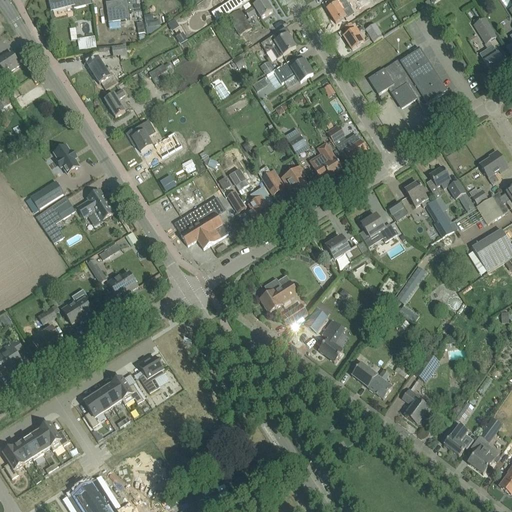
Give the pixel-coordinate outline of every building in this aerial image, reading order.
[(49,0),(52,11),(62,9),(66,8),(66,7),(73,6),(74,10),(86,7),(85,2),(84,0),(49,0)] [(130,20),(127,0),(110,0),(111,3),(106,4),(109,23),(130,20)] [(235,0),(236,1),(218,12),(223,19),(251,1),(250,0),(235,0)] [(245,13),(249,19),(258,14),(262,20),(273,13),(265,0),(257,6),(245,13)] [(336,6),(327,11),(336,25),(344,19),(346,18),(342,11),(338,6),(337,5),(336,6)] [(228,19),(240,36),(251,29),(239,11),(228,19)] [(497,38),(485,20),(474,27),(486,45),(497,38)] [(175,22),(168,26),(169,27),(170,26),(174,32),(179,29),(175,22)] [(355,31),(351,25),(345,29),(349,35),(344,38),(352,51),(364,43),(356,31),(355,31)] [(383,37),(375,25),(366,32),(374,44),(383,37)] [(183,35),(177,38),(182,45),(187,42),(183,35)] [(261,45),(267,55),(271,52),(277,61),(296,49),(288,36),(280,41),(277,35),(261,45)] [(79,38),(79,49),(96,49),(96,37),(79,38)] [(120,56),(121,61),(128,60),(128,56),(126,49),(125,46),(112,49),(114,58),(120,56)] [(506,67),(500,58),(498,55),(498,56),(493,48),(481,56),(486,63),(485,63),(493,75),(506,67)] [(380,75),(370,81),(379,95),(378,96),(379,96),(388,90),(390,89),(393,94),(392,95),(395,100),(396,100),(402,109),(416,100),(417,101),(422,109),(423,109),(422,108),(427,105),(427,106),(433,103),(432,102),(447,93),(448,93),(442,85),(432,69),(427,62),(421,51),(419,49),(414,53),(415,55),(401,64),(400,63),(400,62),(384,72),(380,75)] [(0,58),(0,79),(20,67),(12,54),(8,56),(7,54),(0,58)] [(241,57),(233,62),(239,70),(247,65),(241,57)] [(96,61),(88,66),(100,86),(101,85),(106,92),(115,86),(118,85),(119,84),(114,77),(115,76),(114,74),(109,76),(106,71),(98,59),(96,61)] [(267,75),(275,69),(270,62),(261,67),(267,75)] [(280,69),(274,73),(282,85),(282,86),(285,84),(295,77),(300,85),(301,84),(305,82),(313,76),(308,68),(304,62),(294,69),(290,63),(282,68),(280,69)] [(163,65),(149,75),(154,81),(158,78),(162,76),(167,72),(164,67),(163,65)] [(5,90),(0,93),(0,102),(4,109),(13,103),(5,90)] [(105,102),(116,119),(126,113),(118,101),(125,97),(122,92),(115,96),(115,95),(105,102)] [(260,104),(268,116),(274,112),(266,100),(260,104)] [(327,133),(334,145),(346,137),(340,128),(338,130),(337,127),(327,133)] [(156,135),(153,129),(145,134),(144,133),(139,136),(136,130),(127,135),(132,143),(134,142),(141,154),(152,147),(148,139),(156,135)] [(307,147),(297,130),(285,138),(295,154),(307,147)] [(341,156),(346,153),(353,164),(368,154),(356,135),(336,148),(341,156)] [(154,145),(161,158),(171,152),(163,140),(154,145)] [(330,178),(342,170),(327,144),(317,150),(320,156),(310,162),(315,170),(314,170),(320,179),(328,174),(330,178)] [(66,147),(54,155),(59,162),(57,163),(61,170),(63,169),(67,176),(80,168),(75,161),(77,160),(73,153),(71,154),(66,147)] [(491,160),(480,167),(486,175),(493,186),(498,183),(499,182),(495,176),(499,173),(500,174),(508,170),(497,153),(490,158),(491,160)] [(294,190),(299,198),(309,191),(302,179),(305,177),(300,169),(282,180),(290,193),(294,190)] [(437,189),(441,186),(444,191),(448,188),(456,201),(466,195),(458,182),(454,185),(443,169),(429,177),(437,189)] [(240,171),(230,178),(239,193),(249,186),(240,171)] [(193,180),(202,196),(206,193),(201,185),(211,179),(207,172),(193,180)] [(281,191),(270,174),(262,179),(273,196),(281,191)] [(170,178),(161,183),(166,193),(176,187),(170,178)] [(226,179),(219,183),(224,192),(231,187),(226,179)] [(56,183),(31,199),(39,213),(65,197),(56,183)] [(418,184),(405,192),(411,201),(412,202),(416,209),(421,205),(422,206),(424,209),(426,208),(436,225),(434,226),(435,227),(441,237),(443,240),(455,232),(450,225),(451,224),(441,208),(437,201),(436,201),(430,205),(424,195),(424,194),(423,193),(418,184)] [(254,203),(248,206),(251,213),(249,214),(251,216),(256,225),(272,215),(268,208),(272,205),(263,190),(254,195),(250,198),(254,203)] [(511,190),(507,194),(507,195),(501,198),(499,194),(492,199),(477,209),(488,227),(509,213),(504,206),(507,204),(511,211),(511,190)] [(483,191),(472,198),(478,207),(488,200),(483,191)] [(115,216),(100,192),(88,200),(89,202),(77,210),(84,221),(88,218),(95,229),(115,216)] [(246,210),(235,193),(228,198),(239,215),(246,210)] [(441,198),(437,201),(441,208),(445,206),(441,198)] [(175,226),(182,237),(181,237),(188,248),(198,242),(204,251),(228,236),(217,218),(226,213),(217,199),(175,226)] [(55,208),(38,220),(44,229),(54,245),(64,238),(55,226),(75,213),(68,202),(56,209),(55,208)] [(387,210),(392,217),(403,210),(399,203),(387,210)] [(366,232),(359,235),(364,243),(370,239),(371,240),(379,234),(386,244),(397,237),(390,225),(384,229),(376,217),(362,226),(366,232)] [(511,259),(511,247),(502,232),(473,250),(488,274),(505,264),(511,259)] [(133,234),(125,238),(131,247),(135,244),(139,251),(142,249),(133,234)] [(329,247),(327,248),(332,256),(334,260),(344,254),(350,264),(358,260),(359,261),(364,257),(363,255),(358,247),(357,247),(350,252),(341,239),(334,244),(332,241),(327,244),(329,247)] [(225,246),(216,251),(219,255),(227,250),(225,246)] [(105,253),(100,257),(103,262),(109,259),(105,253)] [(94,261),(87,266),(100,286),(107,282),(94,261)] [(138,289),(130,275),(122,280),(120,277),(108,284),(117,298),(123,295),(124,297),(138,289)] [(269,295),(260,301),(269,315),(283,306),(282,306),(289,301),(286,297),(296,291),(293,286),(287,277),(278,283),(277,281),(265,289),(269,295)] [(383,296),(379,302),(388,308),(393,301),(384,295),(383,296)] [(94,317),(89,308),(84,301),(77,306),(75,303),(62,311),(72,327),(79,323),(80,326),(94,317)] [(290,314),(281,319),(288,329),(290,328),(293,333),(300,328),(299,327),(303,324),(301,321),(304,319),(308,316),(301,306),(290,314)] [(38,317),(44,326),(57,318),(52,309),(38,317)] [(317,311),(305,326),(316,334),(328,319),(317,311)] [(0,319),(7,331),(14,326),(7,315),(0,319)] [(345,332),(339,327),(333,322),(322,337),(328,341),(319,353),(335,365),(343,353),(335,346),(345,332)] [(59,339),(54,330),(53,328),(40,336),(41,337),(35,341),(38,346),(44,343),(47,347),(59,339)] [(24,352),(18,344),(17,342),(5,349),(8,353),(0,358),(0,368),(4,375),(12,369),(11,368),(20,363),(21,364),(22,363),(17,357),(24,352)] [(414,375),(426,384),(440,365),(428,356),(414,375)] [(145,377),(139,380),(150,397),(160,390),(155,383),(165,376),(166,376),(162,369),(164,368),(159,361),(157,362),(155,358),(140,368),(142,372),(145,377)] [(352,378),(383,401),(393,389),(385,383),(390,376),(384,372),(379,379),(378,378),(361,365),(352,378)] [(410,373),(400,366),(395,372),(405,379),(410,373)] [(122,380),(112,386),(126,407),(126,408),(135,402),(138,407),(144,403),(134,386),(128,390),(123,382),(122,380)] [(112,387),(103,392),(114,409),(122,404),(125,408),(126,408),(126,407),(112,386),(112,387)] [(403,400),(412,407),(405,417),(417,427),(424,417),(426,418),(431,412),(417,401),(419,398),(409,391),(403,400)] [(103,392),(94,398),(105,415),(114,409),(103,392)] [(94,398),(84,404),(91,414),(85,418),(93,430),(100,426),(97,423),(96,421),(105,415),(94,398)] [(468,404),(455,421),(462,425),(474,408),(468,404)] [(492,420),(479,437),(480,437),(480,438),(481,438),(485,442),(489,444),(502,427),(493,421),(492,420)] [(50,425),(40,432),(54,453),(63,448),(64,449),(70,445),(62,432),(57,436),(50,426),(50,425)] [(451,437),(444,447),(454,454),(458,457),(459,458),(466,449),(467,451),(473,443),(474,442),(466,437),(469,434),(460,427),(451,438),(451,437)] [(40,432),(31,438),(44,457),(43,455),(51,449),(54,454),(54,453),(40,432)] [(93,436),(98,443),(104,440),(101,436),(99,437),(97,433),(93,436)] [(31,438),(22,444),(34,462),(34,463),(35,463),(44,457),(31,438)] [(22,444),(13,450),(24,467),(33,461),(34,463),(35,463),(34,463),(34,462),(22,444)] [(481,447),(468,465),(483,476),(494,461),(487,456),(489,454),(481,447)] [(13,449),(3,455),(4,456),(10,466),(4,469),(12,482),(19,478),(16,472),(24,467),(13,450),(13,449)] [(509,476),(499,488),(511,497),(511,468),(507,475),(509,476)] [(117,511),(97,481),(66,500),(73,511),(134,511),(138,510),(134,505),(131,507),(129,504),(117,511)]
